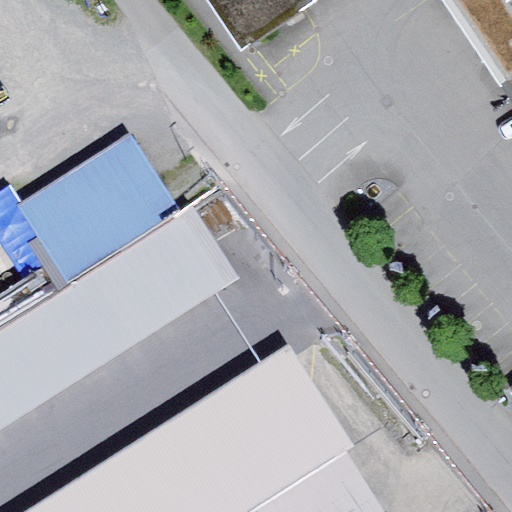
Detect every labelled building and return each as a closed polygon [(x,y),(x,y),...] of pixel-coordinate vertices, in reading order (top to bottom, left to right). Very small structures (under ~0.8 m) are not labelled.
[(201,0),(240,58),(319,6),(314,0),(201,0)] [(511,0),(462,0),(511,73),(511,0)] [(131,144),(19,213),(70,295),(182,226),(131,144)] [(70,295),(0,338),(0,448),(244,294),(194,216),(182,226),(70,295)] [(46,511),(287,511),(356,469),(288,362),(46,511)] [(383,511),(356,469),(287,511),(383,511)]
